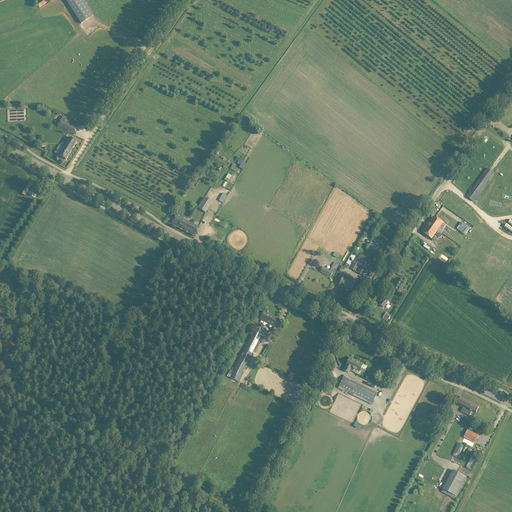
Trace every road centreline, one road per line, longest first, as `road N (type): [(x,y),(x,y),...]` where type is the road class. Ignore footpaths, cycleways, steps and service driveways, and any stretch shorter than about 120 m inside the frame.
road 1 (tertiary): [(347,323),(0,143)]
road 2 (unclassified): [(347,323),(511,91)]
road 3 (track): [(62,186),(185,0)]
road 4 (track): [(252,511),(343,330)]
road 5 (tertiary): [(511,404),(347,323)]
